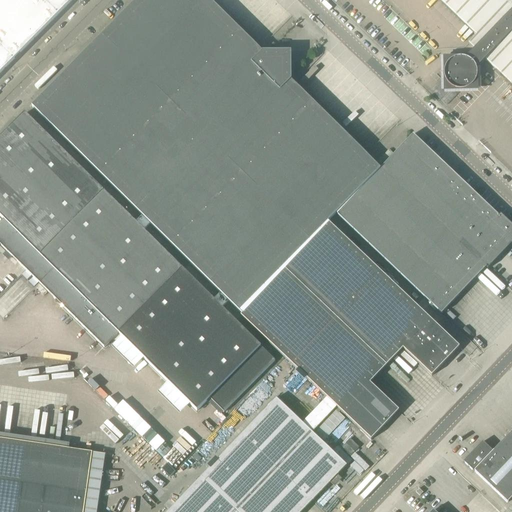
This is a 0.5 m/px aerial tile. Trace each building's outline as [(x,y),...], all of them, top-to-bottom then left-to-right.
[(0,0),(0,73),(72,0),(0,0)] [(137,0),(32,107),(142,216),(150,224),(220,293),(228,302),(242,315),(329,224),(337,215),(380,170),(291,81),(291,52),(262,52),(262,53),(208,0),(137,0)] [(511,0),(438,0),(476,36),(468,44),(474,50),(466,58),(443,58),(443,93),(478,92),(477,68),(485,60),(511,86),(511,0)] [(150,224),(142,216),(135,223),(24,114),(0,139),(0,217),(3,221),(0,224),(0,245),(104,348),(118,334),(196,412),(206,402),(220,416),(274,361),(221,309),(228,302),(220,293),(213,300),(143,231),(150,224)] [(412,136),(380,170),(337,215),(441,315),(486,268),(488,270),(511,243),(511,226),(500,215),(498,217),(413,136),(412,136)] [(301,511),(311,501),(312,502),(346,466),(312,433),(336,408),(371,441),(398,412),(370,384),(403,349),(431,377),(459,348),(329,224),(242,315),(240,317),(327,399),(302,424),(276,399),(168,511),(97,511),(105,456),(92,454),(92,448),(0,437),(0,511),(301,511)] [(511,431),(492,452),(482,443),(464,462),(507,504),(511,498),(511,431)]
